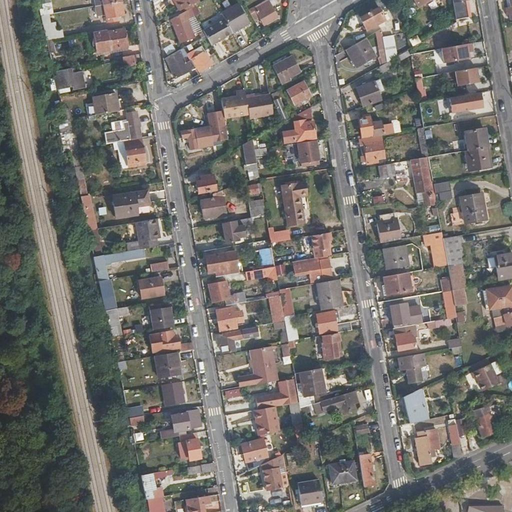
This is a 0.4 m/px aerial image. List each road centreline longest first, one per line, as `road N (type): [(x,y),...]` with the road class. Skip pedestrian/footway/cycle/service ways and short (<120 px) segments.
road 1 (residential): [(402,494),(318,21)]
road 2 (residential): [(161,108),(232,511)]
road 3 (residential): [(318,21),(161,108)]
road 4 (residential): [(481,0),(511,158)]
